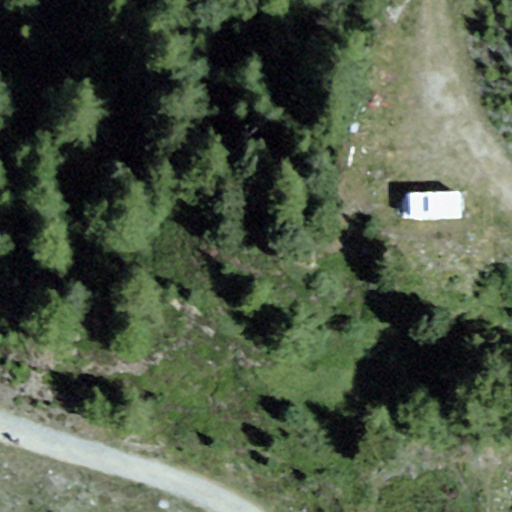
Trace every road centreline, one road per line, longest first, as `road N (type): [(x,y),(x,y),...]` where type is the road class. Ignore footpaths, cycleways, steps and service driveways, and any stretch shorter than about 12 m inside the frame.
road 1 (track): [(0,424),(184,485),(236,511)]
road 2 (track): [(511,195),(431,68),(422,0)]
